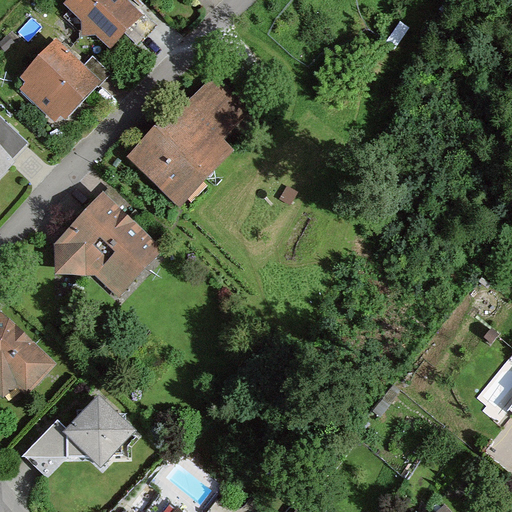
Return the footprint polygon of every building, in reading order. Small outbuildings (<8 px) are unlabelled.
[(106,44),(119,30),(132,16),(114,0),(78,0),(70,9),(83,22),(84,34),(96,34),(106,44)] [(57,111),(66,119),(81,103),(76,98),(90,83),(57,52),(27,82),(42,96),(35,103),(50,118),(57,111)] [(195,106),(221,130),(239,112),(213,87),(195,106)] [(181,118),(141,161),(177,195),(217,153),(181,118)] [(0,155),(0,172),(8,163),(0,155)] [(98,257),(127,284),(154,255),(99,204),(58,246),(59,270),(61,272),(85,271),(98,257)] [(6,325),(0,325),(0,385),(17,385),(23,379),(30,386),(49,366),(6,325)] [(64,436),(65,459),(89,459),(98,468),(109,457),(121,457),(120,445),(131,434),(124,427),(123,415),(112,416),(96,401),(86,413),(74,414),(74,425),(64,436)] [(179,511),(167,502),(158,511),(179,511)]
